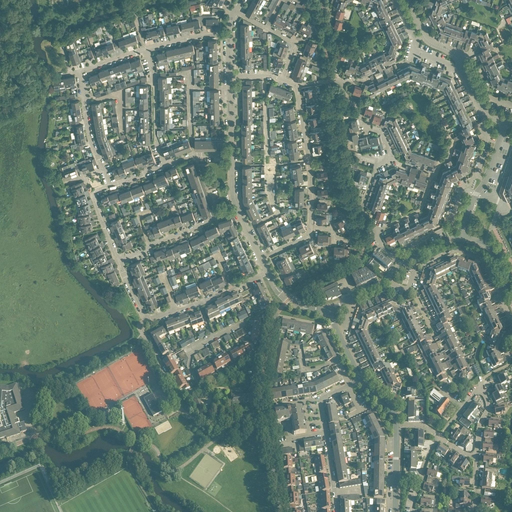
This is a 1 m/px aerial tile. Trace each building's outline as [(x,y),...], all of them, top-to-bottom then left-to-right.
[(261,4),(253,0),(252,0),(251,4),(258,8),(261,4)] [(511,0),(509,2),(510,5),(507,6),(506,4),(502,6),(503,8),(500,10),(501,12),(511,7),(511,6),(511,0)] [(388,4),(387,1),(378,5),(377,3),(372,5),(374,10),(379,8),(380,10),(386,8),(385,8),(385,6),(388,4)] [(261,10),(258,8),(251,4),(248,9),(256,13),(259,15),(261,10)] [(387,11),(390,9),(389,6),(385,8),(386,8),(380,10),(379,8),(374,10),(377,15),(382,13),(383,15),(388,13),(388,12),(387,11)] [(341,10),(337,9),(334,16),(340,18),(343,19),(345,12),(344,11),(345,8),(342,7),(341,10)] [(435,14),(440,12),(441,9),(436,7),(435,9),(433,9),(432,13),(429,14),(430,16),(426,18),(428,21),(437,17),(435,14)] [(253,18),(256,13),(248,9),(245,14),(253,18)] [(389,16),(398,12),(396,9),(388,12),(388,13),(383,15),(382,13),(377,15),(379,20),(374,22),(375,25),(380,22),(390,18),(389,16)] [(439,22),(444,19),(440,12),(435,14),(437,17),(428,21),(429,24),(433,22),(434,24),(439,22)] [(212,18),(212,15),(202,16),(203,25),(206,25),(206,26),(212,26),(212,18)] [(203,25),(202,16),(192,18),(193,21),(194,28),(200,27),(200,26),(203,25)] [(278,26),(282,18),(277,16),(273,23),(278,26)] [(393,23),(401,19),(399,16),(391,20),(390,18),(380,22),(384,30),(389,27),(387,25),(393,22),(393,23)] [(283,29),(287,21),(282,18),(278,26),(283,29)] [(341,29),(344,22),(343,22),(343,19),(340,18),(339,21),(335,19),(333,26),(341,29)] [(189,29),(187,22),(186,19),(180,21),(181,23),(178,24),(179,30),(180,30),(182,30),(182,31),(189,29)] [(249,30),(249,25),(251,25),(251,23),(243,19),(243,25),(240,25),(241,30),(249,30)] [(444,28),(446,22),(445,22),(444,19),(439,22),(440,24),(438,25),(440,29),(439,32),(441,33),(440,36),(443,38),(446,28),(444,28)] [(288,31),(292,24),(287,21),(283,29),(288,31)] [(292,24),(288,31),(293,34),(297,27),(297,26),(299,24),(293,21),(292,24)] [(303,34),(307,26),(300,22),(299,24),(297,26),(297,27),(299,29),(298,31),(303,34)] [(307,26),(303,34),(307,36),(309,34),(311,35),(314,30),(313,29),(314,28),(309,22),(307,26)] [(394,24),(393,23),(393,22),(387,25),(389,27),(384,30),(386,35),(391,32),(390,30),(395,27),(395,28),(399,26),(397,23),(394,24)] [(449,29),(451,24),(446,22),(444,28),(446,28),(443,38),(446,39),(447,35),(449,35),(450,36),(451,30),(449,29)] [(454,31),(456,26),(451,24),(449,29),(451,30),(450,36),(449,35),(448,39),(451,40),(453,37),(454,37),(455,37),(457,32),(454,31)] [(159,36),(157,29),(157,26),(151,27),(152,30),(151,30),(153,38),(159,36)] [(459,33),(461,28),(456,26),(454,31),(457,32),(455,37),(454,37),(453,41),(456,42),(458,38),(460,39),(462,34),(459,33)] [(146,31),(142,32),(144,39),(147,38),(147,39),(153,38),(151,30),(152,30),(151,27),(146,29),(146,31)] [(168,33),(166,27),(157,29),(159,36),(165,35),(165,34),(168,33)] [(396,29),(395,28),(395,27),(390,30),(391,32),(386,35),(388,40),(393,37),(392,35),(397,32),(401,31),(399,28),(396,29)] [(465,41),(469,30),(461,28),(459,33),(462,34),(460,39),(458,43),(461,44),(463,40),(465,41)] [(474,38),(476,33),(469,30),(465,41),(467,42),(466,45),(469,47),(471,41),(473,42),(475,39),(474,38)] [(395,40),(403,35),(402,32),(398,34),(397,32),(392,35),(393,37),(388,40),(391,44),(396,42),(395,40)] [(402,42),(401,40),(409,36),(408,33),(403,35),(395,40),(396,42),(391,44),(391,45),(390,48),(395,50),(396,47),(398,48),(399,43),(402,42)] [(141,40),(138,34),(130,37),(132,44),(138,42),(138,41),(141,40)] [(118,41),(116,42),(118,48),(120,47),(121,48),(127,46),(124,39),(123,36),(117,38),(118,41)] [(132,44),(130,37),(124,39),(127,46),(132,44)] [(486,45),(491,42),(489,37),(484,40),(483,37),(478,40),(479,42),(475,44),(476,47),(480,45),(485,42),(486,45)] [(66,43),(67,49),(78,45),(76,38),(75,38),(72,38),(72,40),(72,41),(69,42),(66,43)] [(275,47),(278,48),(287,51),(288,46),(285,45),(286,43),(287,42),(283,40),(283,41),(281,40),(280,40),(279,40),(278,40),(277,41),(275,47)] [(107,45),(106,41),(100,43),(101,44),(100,44),(101,47),(104,54),(109,52),(107,45)] [(307,43),(305,48),(313,51),(316,43),(311,41),(309,44),(307,43)] [(107,45),(109,52),(115,50),(115,49),(118,48),(116,42),(113,43),(107,45)] [(494,47),(491,42),(486,45),(485,42),(480,45),(481,47),(477,48),(479,52),(484,49),(487,47),(489,50),(494,47)] [(101,47),(100,44),(92,47),(95,56),(98,55),(98,56),(104,54),(101,47)] [(80,50),(78,45),(67,49),(69,54),(77,51),(80,50)] [(487,59),(492,56),(489,50),(487,47),(484,49),(479,52),(480,53),(478,54),(481,59),(486,57),(487,59)] [(287,51),(278,48),(277,51),(276,50),(274,51),(273,55),(275,56),(281,58),(282,55),(285,56),(287,51)] [(310,59),(313,51),(305,48),(303,53),(306,54),(305,57),(310,59)] [(348,61),(351,52),(345,50),(344,51),(339,49),(337,56),(345,59),(344,60),(348,61)] [(391,56),(388,51),(381,54),(385,63),(386,65),(388,64),(389,65),(392,64),(388,57),(391,56)] [(163,61),(161,53),(156,54),(158,62),(156,63),(156,66),(164,64),(163,61)] [(385,63),(381,54),(376,57),(381,67),(383,70),(384,69),(384,70),(386,69),(385,68),(384,64),(385,63)] [(494,60),(500,57),(498,54),(492,56),(487,59),(486,57),(481,59),(483,64),(489,62),(490,64),(495,62),(494,60)] [(82,55),(79,56),(71,59),(73,64),(84,60),(82,55)] [(280,61),(281,58),(275,56),(273,64),(276,65),(275,68),(271,67),(270,70),(278,73),(281,67),(283,62),(280,61)] [(309,63),(310,59),(305,57),(302,56),(301,59),(298,58),(296,62),(305,66),(306,63),(309,63)] [(381,67),(376,57),(371,59),(376,68),(377,69),(378,71),(378,72),(381,71),(381,70),(383,70),(381,67)] [(144,70),(140,59),(135,61),(138,69),(139,72),(144,70)] [(376,68),(371,59),(364,62),(367,68),(369,66),(372,71),(371,72),(372,73),(375,72),(374,70),(377,69),(376,68)] [(130,63),(130,62),(130,61),(124,63),(128,74),(133,73),(134,74),(133,71),(132,69),(130,63)] [(138,69),(135,61),(130,62),(130,63),(132,69),(133,71),(134,74),(139,72),(138,69)] [(511,73),(510,80),(503,77),(502,76),(498,69),(504,67),(501,61),(496,63),(495,62),(490,64),(489,62),(483,64),(482,64),(493,87),(511,93),(511,73)] [(311,68),(305,66),(296,62),(295,67),(303,70),(307,72),(308,70),(310,71),(311,68)] [(354,69),(356,64),(351,62),(349,67),(346,66),(344,72),(347,73),(346,76),(349,78),(349,76),(350,74),(352,68),(354,69)] [(367,68),(364,62),(359,65),(362,70),(364,69),(367,75),(370,74),(369,72),(371,72),(372,71),(369,66),(367,68)] [(128,74),(124,63),(119,65),(122,73),(123,76),(128,74)] [(350,74),(349,76),(352,77),(354,70),(357,70),(356,72),(360,73),(362,76),(364,75),(364,77),(367,75),(364,69),(362,70),(359,65),(356,64),(354,69),(352,68),(350,74)] [(454,86),(451,79),(410,65),(403,68),(405,73),(403,75),(405,80),(411,77),(443,88),(445,94),(451,91),(449,89),(454,86)] [(301,75),(303,70),(295,67),(293,72),(294,72),(292,78),(301,82),(303,79),(302,79),(303,76),(301,75)] [(112,76),(109,68),(104,70),(107,78),(108,81),(113,80),(112,76)] [(405,73),(403,68),(401,69),(400,68),(397,69),(398,72),(396,73),(400,82),(405,80),(403,75),(405,73)] [(107,78),(104,70),(98,72),(99,73),(102,80),(107,78)] [(400,82),(396,73),(394,74),(393,73),(392,70),(389,71),(391,74),(395,84),(400,82)] [(395,84),(391,74),(389,71),(386,72),(386,73),(388,77),(386,78),(391,87),(395,84)] [(99,73),(94,75),(97,83),(102,81),(102,80),(99,73)] [(382,74),(379,76),(381,79),(386,89),(387,91),(388,94),(393,92),(391,87),(386,78),(384,79),(384,78),(382,74)] [(97,83),(94,75),(89,77),(92,85),(97,83)] [(381,79),(379,76),(376,77),(377,78),(379,82),(377,82),(381,91),(386,89),(381,79)] [(243,85),(243,91),(252,91),(252,80),(246,80),(246,85),(243,85)] [(381,91),(377,82),(374,84),(373,81),(370,82),(370,84),(369,85),(371,90),(373,89),(376,94),(381,91)] [(148,85),(145,85),(145,83),(141,83),(139,84),(139,91),(148,91),(148,85)] [(371,90),(369,85),(368,85),(362,83),(361,85),(364,86),(363,89),(366,90),(365,92),(369,94),(371,96),(376,94),(373,89),(371,90)] [(273,94),(276,86),(271,84),(268,92),(273,94)] [(352,85),(350,91),(353,92),(352,94),(359,96),(362,88),(355,85),(355,86),(352,85)] [(278,96),(281,88),(276,86),(273,94),(278,96)] [(313,93),(311,86),(300,88),(302,88),(302,91),(303,91),(304,96),(303,96),(303,97),(306,96),(307,101),(318,99),(324,98),(323,94),(317,95),(316,92),(313,93)] [(457,91),(457,92),(461,90),(459,87),(455,88),(454,86),(449,89),(451,91),(445,94),(448,99),(453,96),(452,94),(457,91)] [(283,98),(286,90),(281,88),(278,96),(283,98)] [(292,92),(286,90),(283,98),(289,100),(292,92)] [(459,96),(463,95),(461,91),(458,93),(457,92),(457,91),(452,94),(453,96),(448,99),(450,103),(455,101),(454,98),(459,96)] [(462,101),(465,99),(464,96),(460,98),(459,96),(454,98),(455,101),(450,103),(453,108),(458,106),(457,103),(462,101)] [(76,101),(75,98),(69,99),(69,102),(72,102),(73,108),(80,107),(79,101),(76,101)] [(319,106),(318,99),(307,101),(308,105),(306,106),(306,111),(306,112),(311,111),(312,111),(313,111),(316,110),(315,106),(319,106)] [(464,106),(468,104),(466,101),(463,103),(462,101),(457,103),(458,106),(453,108),(455,113),(460,111),(459,108),(464,106)] [(366,108),(363,116),(370,118),(370,117),(373,118),(375,114),(376,110),(377,108),(377,106),(374,105),(374,107),(373,110),(366,108)] [(281,107),(280,107),(281,114),(285,114),(294,112),(293,107),(288,108),(287,106),(284,107),(281,107)] [(466,111),(470,109),(469,106),(465,108),(464,106),(459,108),(460,111),(455,113),(457,118),(462,115),(461,113),(466,111)] [(383,121),(384,116),(382,115),(383,113),(376,110),(375,114),(373,118),(372,122),(379,124),(380,120),(383,121)] [(472,114),(471,111),(467,113),(466,111),(461,113),(462,115),(457,118),(460,123),(465,120),(464,118),(469,115),(469,116),(472,114)] [(82,119),(81,113),(74,114),(71,114),(72,120),(70,121),(70,124),(79,122),(79,119),(82,119)] [(309,118),(308,119),(309,124),(308,124),(308,125),(309,124),(311,124),(312,126),(314,126),(314,124),(315,124),(315,123),(318,123),(317,119),(321,119),(320,113),(310,115),(310,118),(309,118)] [(471,120),(471,121),(475,119),(473,116),(470,117),(469,116),(469,115),(464,118),(465,120),(460,123),(462,128),(467,126),(467,125),(466,123),(471,120)] [(387,126),(392,124),(393,126),(398,124),(396,119),(393,120),(389,119),(386,118),(386,119),(385,119),(383,125),(381,124),(380,126),(383,128),(384,125),(387,126)] [(357,120),(351,121),(347,122),(350,132),(357,131),(359,130),(357,120)] [(474,125),(471,121),(471,120),(466,123),(467,125),(467,126),(462,128),(463,129),(463,130),(464,130),(465,132),(470,130),(469,129),(469,128),(474,125)] [(79,125),(79,122),(70,124),(71,127),(73,126),(74,132),(77,132),(84,131),(83,125),(79,125)] [(401,129),(398,124),(393,126),(392,124),(387,126),(388,128),(384,130),(386,133),(389,131),(394,129),(395,131),(401,129)] [(322,127),(312,129),(312,132),(310,132),(311,138),(310,138),(316,137),(316,138),(317,138),(317,137),(320,137),(319,133),(323,132),(322,127)] [(403,133),(401,129),(395,131),(394,129),(389,131),(390,133),(387,135),(388,138),(392,136),(391,136),(397,134),(398,136),(403,133)] [(472,135),(470,130),(465,132),(464,130),(463,130),(458,132),(459,135),(456,136),(457,139),(461,138),(461,137),(466,135),(467,137),(472,135)] [(298,137),(297,131),(286,133),(287,140),(290,140),(290,139),(298,137)] [(359,138),(357,131),(350,132),(351,135),(352,135),(354,143),(359,142),(359,141),(359,139),(359,138)] [(392,138),(389,140),(390,143),(394,141),(399,138),(400,141),(405,138),(409,137),(407,132),(403,133),(398,136),(397,134),(391,136),(392,136),(392,138)] [(474,139),(472,135),(467,137),(466,135),(461,137),(461,138),(463,142),(463,144),(461,151),(455,148),(452,155),(458,157),(456,164),(455,165),(453,166),(450,160),(444,163),(447,169),(443,171),(440,180),(439,182),(439,184),(443,185),(444,185),(451,188),(452,184),(453,180),(466,174),(477,142),(476,139),(474,139)] [(86,143),(85,136),(78,138),(75,138),(75,144),(71,145),(72,148),(77,147),(81,146),(83,146),(83,143),(86,143)] [(371,143),(370,139),(369,136),(359,138),(359,139),(359,141),(359,142),(360,144),(361,148),(366,147),(365,144),(370,143),(371,143)] [(382,142),(380,136),(370,139),(371,143),(370,143),(371,147),(379,145),(379,143),(382,142)] [(110,138),(107,139),(99,142),(101,147),(112,143),(110,138)] [(408,143),(405,138),(400,141),(399,138),(394,141),(395,143),(391,144),(393,148),(396,146),(401,143),(402,146),(408,143)] [(192,149),(188,140),(183,142),(186,151),(192,149)] [(330,140),(314,143),(315,146),(313,146),(314,152),(313,152),(318,151),(318,152),(320,152),(319,151),(322,151),(322,147),(331,145),(330,140)] [(177,141),(172,143),(173,146),(176,155),(181,153),(178,144),(177,141)] [(172,142),(167,144),(167,145),(171,156),(176,155),(173,146),(172,143),(172,142)] [(186,151),(183,142),(178,144),(181,153),(186,151)] [(114,148),(112,143),(101,147),(103,152),(114,148)] [(410,148),(408,143),(402,146),(401,143),(396,146),(397,148),(394,149),(395,153),(399,151),(404,148),(405,151),(410,148)] [(171,156),(167,145),(162,147),(166,158),(171,156)] [(116,154),(114,148),(103,152),(105,158),(113,155),(116,154)] [(410,156),(412,151),(411,151),(410,148),(405,151),(404,148),(399,151),(400,153),(405,151),(406,153),(404,154),(406,158),(405,161),(407,162),(407,163),(410,164),(412,157),(410,156)] [(416,163),(419,154),(412,151),(410,156),(412,157),(410,164),(413,165),(413,164),(416,165),(416,163)] [(156,162),(152,152),(146,154),(149,162),(150,165),(156,162)] [(149,162),(146,154),(141,156),(144,167),(147,166),(146,163),(149,162)] [(420,169),(424,155),(419,154),(416,163),(418,164),(417,167),(416,168),(418,169),(418,168),(420,169)] [(426,167),(429,157),(424,155),(420,169),(421,169),(421,170),(422,171),(423,170),(424,166),(426,167)] [(144,167),(141,156),(135,159),(138,166),(141,165),(142,167),(144,167)] [(429,157),(426,167),(429,167),(428,169),(428,170),(431,171),(431,170),(434,171),(436,165),(433,164),(433,163),(434,161),(435,159),(429,157)] [(97,164),(94,158),(92,159),(91,158),(86,160),(87,164),(89,170),(95,168),(94,165),(97,164)] [(132,171),(128,161),(127,158),(121,161),(123,166),(125,171),(126,171),(128,170),(129,172),(132,171)] [(80,163),(77,164),(80,170),(82,169),(84,173),(89,170),(87,164),(86,160),(85,159),(80,161),(80,163)] [(137,167),(134,159),(128,161),(132,171),(134,170),(133,168),(137,167)] [(195,169),(193,163),(193,164),(192,161),(185,163),(186,166),(185,166),(187,171),(195,169)] [(74,163),(68,165),(72,177),(78,175),(77,171),(80,170),(77,164),(76,162),(74,163)] [(292,167),(293,173),(302,171),(301,166),(296,167),(295,164),(293,164),(293,167),(292,167)] [(72,177),(68,165),(59,168),(63,177),(65,176),(67,179),(72,177)] [(123,166),(118,168),(122,178),(128,176),(126,171),(125,171),(123,166)] [(329,166),(328,166),(327,166),(321,167),(319,168),(319,172),(317,172),(318,179),(324,178),(325,178),(327,177),(327,173),(327,171),(330,170),(329,166)] [(511,166),(511,171),(510,171),(508,177),(508,178),(504,177),(499,192),(500,195),(503,200),(508,202),(511,200),(511,201),(511,166)] [(180,178),(176,167),(171,169),(174,177),(175,181),(177,180),(177,179),(180,178)] [(122,178),(118,168),(112,170),(116,180),(119,179),(122,178)] [(400,176),(402,169),(399,168),(399,170),(396,169),(395,172),(392,174),(392,176),(390,177),(392,182),(395,181),(397,175),(400,176)] [(174,177),(171,169),(165,171),(169,179),(174,177)] [(197,174),(195,169),(187,171),(189,177),(197,174)] [(406,174),(407,174),(407,173),(405,172),(405,170),(402,169),(400,176),(397,175),(395,181),(392,182),(394,186),(396,185),(395,183),(396,181),(403,184),(406,174)] [(403,184),(408,185),(413,172),(413,171),(410,170),(410,171),(409,175),(407,174),(406,174),(403,184)] [(169,184),(165,174),(164,171),(158,174),(163,186),(169,184)] [(356,181),(353,180),(354,187),(361,189),(363,183),(363,184),(367,173),(360,171),(360,173),(358,173),(357,175),(356,181)] [(413,187),(417,177),(415,177),(416,173),(416,172),(413,171),(413,172),(408,185),(407,188),(412,190),(413,187)] [(163,186),(158,174),(156,175),(157,177),(153,178),(154,180),(155,180),(157,186),(158,188),(163,186)] [(199,179),(197,174),(189,177),(191,182),(199,179)] [(418,189),(422,178),(423,175),(420,174),(420,175),(419,177),(419,178),(417,177),(413,187),(418,189)] [(424,191),(427,181),(425,180),(425,179),(426,177),(426,176),(423,175),(422,178),(418,189),(424,191)] [(392,182),(390,177),(387,178),(387,176),(383,178),(380,177),(379,179),(375,178),(374,181),(383,184),(384,182),(389,184),(390,183),(392,182)] [(155,180),(154,180),(152,181),(151,179),(148,180),(152,190),(158,188),(157,186),(155,180)] [(201,184),(199,179),(191,182),(192,187),(201,184)] [(152,190),(148,180),(146,181),(147,183),(143,185),(146,192),(152,190)] [(83,187),(86,186),(84,181),(67,187),(71,196),(74,195),(84,191),(83,187)] [(388,189),(389,184),(384,182),(383,184),(374,181),(373,184),(377,186),(376,187),(376,188),(381,190),(382,187),(388,189)] [(144,193),(141,185),(138,186),(137,184),(135,185),(139,195),(144,193)] [(438,224),(449,191),(451,188),(444,185),(443,185),(439,184),(428,215),(427,215),(417,220),(419,224),(419,225),(423,232),(438,224)] [(139,195),(135,185),(132,186),(133,188),(130,189),(133,197),(139,195)] [(330,185),(320,185),(320,189),(318,190),(318,196),(324,196),(325,196),(325,195),(327,195),(327,190),(328,189),(331,189),(330,185)] [(386,194),(388,189),(382,187),(381,190),(376,188),(376,187),(372,186),(371,189),(375,191),(374,193),(380,195),(381,192),(386,194)] [(133,197),(130,189),(129,187),(126,188),(124,189),(128,199),(133,197)] [(119,194),(120,194),(119,191),(118,189),(115,190),(112,191),(116,201),(121,199),(119,194)] [(128,199),(124,189),(119,191),(120,194),(119,194),(121,199),(122,202),(128,199)] [(204,194),(202,189),(194,192),(196,197),(204,194)] [(86,196),(89,195),(87,190),(84,191),(74,195),(78,203),(88,200),(88,199),(86,196)] [(116,201),(112,191),(110,192),(111,194),(108,195),(110,203),(116,201)] [(384,199),(386,194),(381,192),(380,195),(374,193),(371,191),(370,195),(373,196),(373,198),(378,200),(379,197),(384,199)] [(108,195),(107,193),(101,195),(105,205),(110,203),(108,195)] [(206,199),(204,194),(196,197),(198,202),(206,199)] [(382,204),(384,199),(379,197),(378,200),(373,198),(369,196),(368,200),(372,201),(371,203),(376,205),(377,202),(382,204)] [(79,213),(91,208),(90,205),(92,204),(90,198),(88,199),(88,200),(78,203),(75,204),(79,213)] [(254,204),(252,199),(243,201),(246,208),(254,204)] [(331,199),(320,199),(320,203),(318,203),(318,209),(323,209),(323,210),(325,210),(325,209),(327,209),(327,205),(328,203),(331,204),(331,199)] [(381,210),(382,204),(377,202),(376,205),(371,203),(367,201),(366,205),(370,206),(369,208),(375,210),(375,208),(381,210)] [(254,204),(246,208),(249,212),(259,207),(257,203),(254,204)] [(259,207),(249,212),(251,217),(259,213),(261,212),(259,207)] [(92,211),(91,208),(79,213),(80,222),(91,220),(90,216),(93,216),(92,211)] [(190,222),(187,214),(185,209),(182,210),(183,213),(184,215),(182,216),(185,224),(190,222)] [(211,215),(210,209),(201,212),(201,213),(197,214),(195,215),(195,217),(198,216),(202,215),(203,218),(211,215)] [(375,217),(375,219),(386,223),(387,219),(383,218),(385,212),(377,209),(375,217)] [(195,220),(192,212),(187,214),(190,222),(195,220)] [(261,219),(259,213),(251,217),(253,222),(261,219)] [(317,217),(317,222),(326,222),(326,214),(321,214),(320,217),(317,217)] [(183,225),(179,215),(174,217),(178,227),(183,225)] [(334,223),(336,227),(345,224),(341,216),(336,218),(337,221),(334,223)] [(178,227),(174,217),(168,219),(171,226),(174,225),(175,228),(178,227)] [(231,218),(218,222),(220,226),(221,228),(222,232),(225,231),(224,230),(227,229),(230,235),(225,237),(226,241),(229,239),(231,238),(237,235),(236,233),(238,232),(234,224),(231,218)] [(300,231),(305,229),(300,218),(295,220),(296,223),(300,231)] [(95,225),(94,219),(91,220),(80,222),(82,231),(93,229),(92,225),(95,225)] [(121,224),(119,219),(109,223),(111,228),(121,224)] [(171,226),(168,219),(163,221),(167,231),(169,230),(168,227),(171,226)] [(401,242),(421,232),(422,232),(423,232),(419,225),(419,224),(417,220),(414,222),(413,222),(393,232),(395,237),(398,236),(401,242)] [(167,231),(163,221),(157,223),(158,225),(160,230),(161,233),(167,231)] [(267,227),(265,222),(257,226),(259,231),(267,227)] [(300,231),(296,223),(291,225),(295,233),(300,231)] [(124,230),(121,224),(111,228),(113,234),(124,230)] [(157,237),(153,227),(152,225),(150,226),(149,224),(144,226),(146,232),(148,231),(150,237),(153,236),(154,238),(157,237)] [(348,231),(345,224),(336,227),(339,232),(341,231),(343,233),(348,231)] [(158,225),(153,227),(157,237),(162,235),(161,233),(160,230),(158,225)] [(220,226),(217,227),(216,226),(213,227),(212,225),(210,226),(214,236),(220,233),(221,235),(223,234),(222,232),(221,228),(220,226)] [(285,225),(280,227),(282,230),(282,232),(283,234),(285,238),(290,236),(287,228),(285,225)] [(295,233),(291,225),(287,228),(290,236),(295,233)] [(214,236),(210,226),(207,227),(208,229),(205,231),(209,238),(214,236)] [(270,232),(267,227),(259,231),(262,236),(270,232)] [(126,235),(124,230),(113,234),(116,239),(126,235)] [(210,240),(209,238),(205,231),(203,232),(204,234),(201,235),(205,243),(210,240)] [(272,237),(270,232),(262,236),(264,241),(272,237)] [(385,237),(383,238),(386,244),(388,243),(389,243),(396,240),(392,232),(385,236),(385,237)] [(100,238),(97,233),(85,239),(89,247),(99,243),(99,242),(97,239),(100,238)] [(128,240),(130,239),(128,234),(126,235),(116,239),(118,245),(120,244),(128,241),(128,240)] [(323,243),(323,234),(318,234),(318,237),(315,237),(315,243),(323,243)] [(331,244),(331,238),(328,238),(328,235),(323,234),(323,243),(331,244)] [(205,243),(201,235),(198,237),(197,235),(195,236),(199,245),(205,243)] [(240,241),(237,235),(231,238),(229,239),(232,244),(240,241)] [(199,245),(195,236),(192,237),(193,239),(190,240),(194,248),(196,247),(199,251),(201,250),(199,245)] [(274,242),(272,237),(264,241),(266,246),(274,242)] [(132,245),(130,239),(128,240),(128,241),(120,244),(122,249),(132,245)] [(191,249),(187,239),(182,241),(186,251),(191,249)] [(104,246),(102,241),(99,242),(99,243),(89,247),(87,248),(91,257),(103,251),(101,248),(104,246)] [(186,251),(182,241),(179,242),(180,244),(177,246),(180,253),(186,251)] [(242,245),(240,241),(232,244),(234,249),(242,245)] [(318,253),(314,245),(312,247),(310,243),(304,245),(309,254),(310,257),(318,253)] [(181,256),(180,253),(177,246),(174,247),(173,244),(171,245),(176,258),(181,256)] [(166,249),(166,247),(165,245),(159,247),(163,257),(168,255),(166,250),(166,249)] [(176,258),(171,245),(166,247),(166,249),(166,250),(168,255),(170,260),(176,258)] [(236,254),(244,250),(242,245),(234,249),(236,254)] [(309,254),(304,245),(299,248),(301,253),(299,254),(302,260),(305,259),(303,257),(309,254)] [(163,257),(159,247),(156,248),(157,250),(154,251),(155,255),(157,259),(163,257)] [(339,256),(339,247),(334,247),(334,250),(331,250),(331,256),(334,256),(334,259),(335,260),(339,260),(339,256)] [(345,247),(339,247),(339,256),(347,256),(348,250),(344,250),(345,247)] [(108,255),(106,250),(106,249),(103,251),(91,257),(90,257),(94,266),(98,264),(107,259),(106,256),(108,255)] [(247,255),(244,250),(236,254),(239,259),(247,255)] [(379,266),(385,259),(376,252),(371,260),(379,266)] [(277,262),(279,267),(288,263),(290,262),(287,254),(280,257),(281,259),(277,262)] [(249,260),(247,255),(239,259),(241,264),(249,260)] [(112,264),(115,263),(112,257),(107,259),(98,264),(98,265),(101,273),(104,272),(114,267),(112,264)] [(463,272),(467,261),(456,257),(449,261),(452,266),(449,267),(452,272),(457,270),(463,272)] [(452,266),(449,261),(447,262),(445,258),(442,260),(444,263),(447,268),(444,269),(447,275),(452,272),(449,267),(452,266)] [(393,266),(385,259),(379,266),(385,272),(387,270),(389,271),(393,266)] [(251,265),(249,260),(241,264),(243,269),(251,265)] [(143,267),(140,261),(128,266),(129,269),(130,269),(131,271),(143,267)] [(444,263),(442,264),(440,261),(437,262),(439,266),(442,271),(439,272),(442,277),(447,275),(444,269),(447,268),(444,263)] [(477,265),(467,261),(463,272),(469,274),(471,279),(477,277),(475,274),(480,272),(477,265)] [(292,271),(288,263),(279,267),(282,272),(286,270),(287,273),(288,273),(292,271)] [(439,266),(437,267),(435,263),(433,264),(437,273),(434,274),(437,279),(442,277),(439,272),(442,271),(439,266)] [(254,270),(251,265),(243,269),(246,274),(254,270)] [(116,273),(119,272),(116,266),(114,267),(104,272),(106,277),(109,276),(113,286),(120,283),(116,273)] [(145,272),(143,267),(131,271),(132,274),(135,273),(136,276),(143,273),(145,272)] [(294,270),(292,271),(288,273),(289,276),(284,278),(287,283),(298,278),(294,270)] [(351,277),(353,282),(355,285),(357,284),(358,287),(376,278),(365,270),(351,277)] [(486,275),(485,272),(481,274),(480,272),(475,274),(477,277),(471,279),(474,284),(479,282),(478,279),(483,277),(486,275)] [(145,279),(143,273),(136,276),(134,277),(135,280),(133,281),(134,283),(145,279)] [(227,285),(222,275),(217,278),(221,288),(227,285)] [(221,288),(217,278),(216,276),(210,278),(212,280),(211,280),(214,286),(216,290),(219,289),(221,288)] [(489,280),(487,277),(484,279),(483,277),(478,279),(479,282),(474,284),(476,289),(481,287),(480,284),(485,282),(489,280)] [(211,280),(212,280),(210,278),(205,281),(210,290),(212,289),(211,287),(214,286),(211,280)] [(147,284),(145,279),(134,283),(135,286),(137,285),(138,288),(147,284)] [(430,288),(435,286),(434,285),(435,282),(430,280),(429,283),(427,283),(426,287),(423,288),(424,290),(421,292),(422,295),(431,291),(430,288)] [(210,290),(205,281),(199,283),(203,291),(206,289),(207,291),(210,290)] [(487,287),(491,285),(490,282),(486,284),(485,282),(480,284),(481,287),(476,289),(478,294),(483,291),(482,289),(487,286),(487,287)] [(340,296),(338,291),(337,288),(339,287),(337,283),(320,292),(324,301),(328,299),(328,300),(332,298),(332,300),(340,296)] [(138,294),(149,290),(147,284),(138,288),(140,291),(137,292),(138,294)] [(197,285),(192,287),(195,297),(201,295),(197,285)] [(261,288),(260,285),(254,288),(255,291),(252,292),(254,295),(264,290),(263,287),(261,288)] [(432,293),(437,291),(435,286),(430,288),(431,291),(422,295),(423,298),(427,296),(428,298),(433,296),(432,293)] [(490,292),(494,290),(492,287),(488,288),(487,287),(487,286),(482,289),(483,291),(478,294),(481,299),(486,296),(491,294),(490,292)] [(192,287),(186,289),(187,291),(189,296),(190,299),(195,297),(192,287)] [(152,289),(149,290),(138,294),(139,297),(142,296),(143,299),(145,298),(152,295),(154,294),(152,289)] [(265,292),(264,290),(254,295),(255,297),(254,297),(255,300),(265,296),(263,293),(265,292)] [(187,291),(181,293),(185,303),(188,302),(187,300),(190,299),(189,296),(187,291)] [(434,298),(439,296),(437,291),(432,293),(433,296),(428,298),(424,299),(426,303),(429,301),(430,303),(435,300),(434,298)] [(185,303),(181,293),(176,295),(175,293),(172,294),(174,299),(177,298),(179,303),(182,302),(183,304),(185,303)] [(156,300),(154,294),(152,295),(145,298),(146,301),(144,302),(145,305),(156,300)] [(239,299),(238,295),(237,295),(234,296),(233,294),(230,295),(236,306),(241,303),(240,301),(239,299)] [(487,299),(492,296),(491,294),(486,296),(481,299),(482,301),(477,303),(479,308),(485,306),(483,303),(488,301),(487,299)] [(236,306),(230,295),(228,296),(229,298),(226,300),(230,308),(236,306)] [(259,305),(269,300),(268,298),(266,299),(265,296),(255,300),(257,304),(258,303),(259,305)] [(437,303),(442,300),(439,296),(434,298),(435,300),(430,303),(427,304),(428,307),(432,306),(433,307),(433,308),(438,305),(437,303)] [(397,313),(399,308),(396,307),(396,305),(392,304),(391,301),(389,302),(387,298),(384,300),(389,308),(391,307),(393,312),(394,312),(397,313)] [(230,308),(226,300),(223,301),(222,299),(220,300),(225,311),(230,308)] [(159,306),(156,300),(145,305),(146,307),(148,306),(150,309),(159,306)] [(225,311),(220,300),(217,301),(218,304),(215,305),(216,307),(219,314),(220,314),(225,311)] [(270,303),(269,300),(259,305),(260,308),(263,306),(264,310),(270,307),(268,303),(270,303)] [(389,308),(384,300),(381,301),(383,305),(381,306),(384,311),(386,310),(389,315),(393,312),(391,307),(389,308)] [(439,308),(444,305),(442,300),(437,303),(438,305),(433,308),(433,307),(429,309),(431,312),(434,311),(435,312),(435,313),(440,310),(439,308)] [(495,304),(493,301),(489,303),(488,301),(483,303),(485,306),(479,308),(482,313),(487,311),(486,308),(491,306),(495,304)] [(381,306),(380,302),(376,304),(378,307),(376,308),(381,318),(389,315),(386,310),(384,311),(381,306)] [(369,318),(365,309),(363,305),(360,306),(364,314),(361,315),(363,318),(361,322),(363,323),(362,325),(368,327),(369,324),(367,319),(369,318)] [(441,312),(446,310),(444,305),(439,308),(440,310),(435,313),(435,312),(431,314),(433,317),(436,316),(437,317),(442,315),(441,312)] [(216,307),(213,309),(212,306),(210,308),(215,318),(221,316),(220,314),(219,314),(216,307)] [(381,318),(376,308),(374,309),(372,306),(369,307),(371,311),(371,310),(374,315),(371,317),(374,322),(381,318)] [(497,309),(495,306),(492,308),(491,306),(486,308),(487,311),(482,313),(484,318),(489,315),(488,313),(493,311),(497,309)] [(215,318),(210,308),(207,309),(209,311),(205,313),(209,321),(215,318)] [(371,310),(371,311),(369,311),(368,308),(365,309),(369,318),(367,319),(369,324),(374,322),(371,317),(374,315),(371,310)] [(416,313),(415,310),(406,314),(405,312),(400,315),(402,319),(407,317),(408,319),(413,317),(412,315),(416,313)] [(444,317),(449,315),(446,310),(441,312),(442,315),(437,317),(434,319),(435,322),(439,320),(440,322),(445,320),(444,317)] [(248,317),(245,311),(239,313),(240,315),(242,320),(248,317)] [(494,313),(493,311),(488,313),(489,315),(484,318),(486,323),(492,320),(490,318),(495,315),(496,316),(499,314),(498,311),(494,313)] [(204,323),(200,314),(197,316),(196,313),(194,314),(198,326),(204,323)] [(198,326),(194,314),(191,315),(192,318),(189,319),(191,325),(192,328),(198,326)] [(189,319),(188,316),(185,317),(184,315),(181,316),(186,327),(191,325),(189,319)] [(417,315),(413,317),(408,319),(407,317),(402,319),(404,324),(410,322),(411,324),(416,322),(415,320),(418,318),(417,315)] [(446,322),(451,320),(449,315),(444,317),(445,320),(440,322),(441,325),(441,324),(442,327),(447,324),(446,322)] [(498,321),(502,319),(500,316),(496,318),(496,316),(495,315),(490,318),(492,320),(486,323),(489,328),(494,325),(493,323),(498,320),(498,321)] [(186,327),(181,316),(179,317),(180,319),(177,321),(180,329),(186,327)] [(495,328),(504,323),(504,324),(508,321),(507,318),(499,322),(498,321),(498,320),(493,323),(494,325),(489,328),(491,333),(496,330),(495,328)] [(180,329),(177,321),(174,322),(173,319),(170,320),(174,332),(180,329)] [(174,332),(170,320),(168,321),(169,324),(165,325),(166,327),(169,334),(174,332)] [(255,320),(253,328),(262,330),(263,325),(261,324),(261,321),(255,320)] [(288,330),(289,321),(283,320),(281,329),(288,330)] [(419,320),(416,322),(411,324),(410,322),(404,324),(407,329),(412,327),(413,329),(418,327),(418,326),(417,325),(421,323),(419,320)] [(505,326),(504,324),(504,323),(495,328),(496,330),(491,333),(490,336),(496,338),(496,337),(497,335),(498,335),(500,332),(503,330),(502,328),(505,326)] [(441,334),(450,329),(447,324),(442,327),(441,324),(441,325),(436,327),(437,329),(436,330),(437,333),(440,331),(441,334)] [(314,326),(308,325),(306,334),(313,335),(314,326)] [(367,330),(368,327),(362,325),(361,328),(360,327),(358,331),(355,333),(356,335),(353,337),(354,340),(363,335),(362,333),(367,330)] [(422,325),(418,326),(418,327),(413,329),(412,327),(407,329),(409,334),(414,332),(415,334),(420,332),(420,331),(419,330),(423,328),(422,325)] [(166,334),(169,334),(166,327),(163,329),(151,335),(158,348),(163,346),(159,338),(166,334)] [(442,336),(437,338),(438,340),(439,339),(440,340),(452,334),(450,329),(441,334),(442,336)] [(315,336),(313,338),(313,341),(317,339),(319,344),(328,340),(325,335),(324,335),(322,330),(316,333),(315,336)] [(364,338),(369,335),(367,330),(362,333),(363,335),(354,340),(355,343),(359,341),(360,343),(365,340),(364,338)] [(424,330),(420,331),(420,332),(415,334),(414,332),(409,334),(411,339),(417,336),(418,339),(423,337),(422,335),(425,333),(424,330)] [(440,342),(439,342),(440,344),(443,342),(445,341),(446,343),(455,339),(456,338),(458,338),(455,333),(452,334),(440,340),(440,342)] [(366,343),(371,340),(369,335),(364,338),(365,340),(360,343),(356,344),(358,347),(361,346),(362,347),(362,348),(368,345),(366,343)] [(420,344),(417,345),(419,350),(422,349),(431,344),(430,342),(431,342),(433,341),(431,338),(430,339),(429,336),(424,339),(423,339),(422,342),(422,343),(420,344)] [(501,339),(496,337),(496,338),(490,336),(488,341),(490,342),(494,343),(493,345),(498,347),(499,345),(503,346),(504,343),(500,342),(501,339)] [(441,346),(439,346),(441,350),(444,349),(444,350),(457,344),(459,343),(456,338),(455,339),(446,343),(446,345),(445,346),(442,348),(441,346)] [(331,346),(328,340),(319,344),(322,350),(331,346)] [(369,347),(374,345),(371,340),(366,343),(368,345),(362,348),(362,347),(359,349),(360,352),(364,351),(365,352),(365,353),(370,350),(369,347)] [(248,344),(243,346),(248,354),(252,352),(248,344)] [(431,344),(422,349),(424,354),(435,349),(438,347),(436,344),(433,346),(432,346),(431,344)] [(459,349),(457,344),(444,350),(445,351),(442,353),(444,356),(446,355),(445,353),(449,351),(450,353),(459,349)] [(164,345),(163,346),(158,348),(163,356),(165,355),(166,358),(172,354),(171,351),(169,353),(164,345)] [(371,352),(376,350),(374,345),(369,347),(370,350),(365,353),(365,352),(361,354),(362,357),(366,355),(367,357),(372,355),(371,352)] [(497,350),(498,347),(493,345),(492,348),(490,347),(489,351),(486,353),(489,358),(494,355),(492,353),(498,350),(497,350)] [(248,354),(243,346),(239,349),(243,357),(248,354)] [(333,352),(331,346),(322,350),(325,356),(333,352)] [(238,347),(233,349),(234,351),(235,351),(239,359),(243,357),(239,349),(238,347)] [(424,354),(422,355),(424,360),(436,354),(435,352),(436,352),(439,350),(438,347),(435,349),(424,354)] [(239,359),(235,351),(234,351),(233,349),(231,351),(233,353),(230,354),(234,362),(239,359)] [(451,355),(447,357),(447,359),(448,359),(449,360),(462,354),(459,349),(450,353),(451,355)] [(374,357),(378,355),(376,350),(371,352),(372,355),(367,357),(359,361),(360,364),(368,360),(369,362),(375,360),(374,357)] [(500,356),(504,354),(502,351),(499,352),(498,350),(492,353),(494,355),(489,358),(491,363),(496,360),(495,358),(500,355),(500,356)] [(336,358),(333,352),(325,356),(328,362),(336,358)] [(429,363),(444,356),(442,353),(441,353),(441,354),(437,356),(436,354),(424,360),(426,365),(429,363)] [(226,365),(222,357),(220,354),(216,357),(217,359),(221,367),(226,365)] [(226,354),(222,357),(226,365),(231,362),(226,354)] [(449,361),(449,362),(449,363),(454,361),(455,363),(464,359),(462,354),(449,360),(449,361)] [(376,362),(381,360),(378,355),(374,357),(375,360),(369,362),(366,364),(367,367),(371,365),(372,367),(377,365),(376,362)] [(496,360),(491,363),(493,368),(504,363),(507,361),(505,359),(506,359),(504,356),(501,357),(500,356),(500,355),(495,358),(496,360)] [(440,364),(440,362),(444,360),(444,361),(446,360),(444,356),(429,363),(431,368),(440,364)] [(174,361),(171,357),(163,361),(166,366),(174,361)] [(221,367),(217,359),(213,362),(217,370),(221,367)] [(454,370),(466,364),(464,359),(455,363),(456,365),(451,367),(450,365),(449,366),(451,370),(453,368),(454,370)] [(381,366),(383,365),(381,360),(376,362),(377,365),(372,367),(368,369),(370,372),(373,370),(374,372),(379,370),(380,370),(379,367),(381,366)] [(176,366),(174,361),(166,366),(168,370),(176,366)] [(434,373),(444,368),(449,366),(447,362),(446,363),(446,364),(441,366),(440,364),(431,368),(434,373)] [(381,366),(379,367),(380,370),(379,370),(380,372),(385,369),(386,372),(392,369),(394,368),(392,363),(389,364),(384,367),(383,365),(381,366)] [(469,368),(466,364),(454,370),(454,371),(453,371),(454,373),(459,371),(460,373),(469,368)] [(215,373),(210,365),(206,368),(210,375),(215,373)] [(179,370),(176,366),(168,370),(171,375),(174,373),(176,376),(181,373),(180,370),(179,370)] [(445,374),(444,372),(449,370),(451,370),(449,366),(444,368),(434,373),(436,378),(439,383),(448,379),(445,374)] [(210,375),(206,368),(201,370),(206,378),(210,375)] [(471,373),(469,368),(460,373),(461,375),(460,376),(459,379),(464,381),(465,378),(467,379),(468,375),(471,373)] [(394,374),(392,369),(386,372),(385,369),(380,372),(381,374),(378,376),(379,379),(383,377),(388,375),(389,377),(394,374)] [(206,378),(201,370),(196,373),(197,373),(198,376),(201,381),(206,378)] [(183,376),(181,373),(176,376),(177,378),(174,380),(176,385),(184,380),(182,376),(183,376)] [(507,376),(507,377),(504,378),(503,375),(504,375),(503,373),(494,377),(496,381),(499,381),(500,383),(501,385),(510,381),(507,376)] [(339,382),(335,374),(330,377),(334,385),(339,382)] [(396,379),(394,374),(389,377),(388,375),(383,377),(383,379),(380,381),(381,384),(385,382),(390,379),(391,382),(396,379)] [(334,385),(330,377),(325,379),(329,388),(334,385)] [(399,378),(396,379),(391,382),(390,379),(385,382),(386,384),(382,386),(383,388),(392,384),(394,387),(399,384),(402,385),(402,384),(401,383),(400,383),(401,382),(399,378)] [(329,388),(325,379),(320,382),(324,390),(329,388)] [(187,385),(184,380),(176,385),(179,390),(183,388),(184,390),(190,387),(188,384),(187,385)] [(324,390),(320,382),(314,384),(316,394),(318,393),(324,390)] [(501,385),(500,383),(494,386),(497,393),(499,396),(504,393),(506,392),(504,388),(503,388),(501,389),(500,386),(501,385)] [(0,385),(0,438),(6,437),(7,439),(21,434),(20,433),(21,433),(27,431),(24,422),(18,424),(17,422),(19,421),(18,419),(16,419),(14,413),(25,410),(17,384),(12,386),(9,387),(0,385)] [(409,398),(409,400),(409,401),(415,401),(417,401),(425,401),(425,399),(423,397),(414,397),(414,394),(415,388),(412,388),(411,390),(408,390),(408,388),(405,388),(404,389),(403,390),(403,391),(403,392),(404,393),(405,393),(406,393),(406,398),(409,398)] [(440,416),(450,403),(445,399),(434,390),(429,395),(440,404),(435,412),(440,416)] [(243,392),(231,393),(232,404),(251,402),(250,394),(243,395),(243,392)] [(504,393),(499,396),(497,393),(492,395),(497,405),(504,404),(502,400),(502,399),(504,398),(502,394),(504,393)] [(162,411),(153,394),(144,399),(153,416),(162,411)] [(349,401),(351,400),(348,394),(340,398),(343,404),(344,406),(350,403),(349,401)] [(329,404),(326,405),(327,413),(337,412),(336,406),(335,403),(332,404),(332,401),(328,403),(329,404)] [(417,403),(417,401),(415,401),(409,401),(408,411),(414,411),(416,411),(418,411),(419,410),(417,408),(417,406),(414,406),(414,403),(417,403)] [(475,402),(468,411),(473,414),(478,408),(479,409),(480,406),(475,402)] [(504,404),(497,405),(495,406),(495,409),(494,409),(496,415),(501,414),(503,414),(503,413),(505,413),(504,408),(508,407),(507,403),(504,404)] [(302,408),(295,409),(295,406),(287,407),(288,407),(288,408),(275,410),(275,411),(277,423),(292,420),(294,435),(306,433),(302,407),(302,408)] [(424,422),(424,416),(422,416),(422,417),(416,417),(416,411),(414,411),(408,411),(408,422),(424,422)] [(480,420),(473,414),(468,411),(461,419),(462,420),(460,423),(468,429),(470,426),(467,423),(468,421),(469,418),(472,418),(474,420),(475,419),(479,422),(480,420)] [(370,417),(368,418),(365,420),(367,425),(376,421),(373,416),(370,417)] [(489,421),(488,427),(494,428),(495,428),(498,428),(498,424),(502,425),(503,419),(491,418),(490,421),(489,421)] [(378,426),(376,421),(367,425),(370,430),(378,426)] [(381,431),(378,426),(370,430),(372,435),(381,431)] [(459,442),(467,430),(463,427),(460,433),(456,430),(452,436),(451,435),(450,437),(451,437),(450,438),(456,442),(456,441),(459,442)] [(415,429),(415,440),(424,440),(424,432),(422,432),(422,429),(415,429)] [(470,442),(471,441),(467,438),(471,433),(467,430),(459,442),(461,444),(461,445),(466,448),(469,444),(470,443),(470,442)] [(384,439),(381,431),(372,435),(375,441),(384,440),(384,439)] [(485,439),(485,441),(497,443),(497,440),(494,439),(493,438),(494,433),(491,433),(491,432),(490,432),(490,433),(484,432),(484,439),(485,439)] [(410,448),(410,451),(421,451),(421,448),(424,448),(424,440),(415,440),(414,448),(410,448)] [(305,448),(299,449),(300,452),(305,451),(305,452),(311,451),(311,448),(309,441),(304,442),(304,445),(305,448)] [(498,443),(497,443),(485,441),(484,444),(483,444),(482,450),(488,451),(488,452),(489,452),(490,451),(492,451),(492,447),(494,446),(497,446),(498,443)] [(442,446),(437,452),(444,457),(443,458),(446,460),(450,454),(447,452),(448,450),(442,446)] [(421,454),(421,451),(410,451),(410,453),(411,453),(411,461),(417,462),(417,454),(421,454)] [(451,468),(453,470),(460,460),(458,459),(458,457),(453,454),(450,459),(449,458),(449,459),(449,460),(448,462),(452,464),(452,466),(451,468)] [(483,463),(486,463),(485,466),(488,467),(489,464),(490,464),(490,463),(493,464),(493,459),(497,459),(497,455),(494,454),(485,454),(485,457),(484,456),(483,463)] [(462,462),(460,460),(453,470),(456,472),(457,470),(459,469),(463,472),(464,470),(465,470),(466,469),(465,469),(468,464),(463,461),(462,462)] [(295,463),(292,463),(283,463),(283,469),(286,469),(286,473),(291,472),(291,468),(292,468),(292,465),(295,465),(295,463)] [(485,466),(485,469),(485,474),(483,474),(482,481),(492,482),(492,476),(495,476),(496,470),(488,470),(488,467),(485,466)] [(428,477),(427,481),(439,484),(440,480),(437,479),(436,478),(437,473),(435,472),(434,471),(434,472),(428,471),(427,477),(428,477)] [(287,477),(286,477),(286,482),(295,481),(295,476),(300,476),(300,472),(291,472),(286,473),(287,477)] [(452,477),(452,480),(459,481),(460,482),(460,487),(462,487),(463,488),(463,487),(469,487),(469,481),(468,481),(468,478),(452,477)] [(295,482),(295,481),(286,482),(286,487),(289,487),(289,491),(293,491),(293,487),(298,487),(298,484),(300,483),(300,481),(295,482)] [(437,488),(439,484),(427,481),(426,485),(425,484),(423,490),(429,492),(428,492),(430,493),(430,492),(432,493),(433,488),(435,487),(437,488)] [(491,488),(492,482),(482,481),(482,489),(485,489),(484,496),(495,497),(495,494),(494,494),(495,488),(491,488)] [(298,490),(293,491),(289,491),(289,493),(290,493),(290,495),(289,495),(289,500),(298,500),(298,490)] [(460,496),(460,500),(470,500),(470,499),(471,499),(471,497),(470,497),(470,494),(468,494),(468,491),(456,490),(456,496),(460,496)] [(421,499),(420,505),(426,506),(427,507),(427,506),(430,506),(434,507),(435,500),(435,497),(424,495),(424,499),(423,499),(421,499)] [(495,502),(495,497),(484,496),(483,496),(483,500),(481,500),(481,506),(486,507),(486,508),(487,508),(488,507),(490,507),(490,503),(492,501),(495,502)] [(380,507),(380,500),(373,500),(373,507),(373,511),(383,511),(384,508),(380,507)] [(470,501),(470,500),(460,500),(460,503),(456,503),(455,508),(467,509),(467,506),(470,506),(470,503),(471,504),(471,501),(470,501)]
